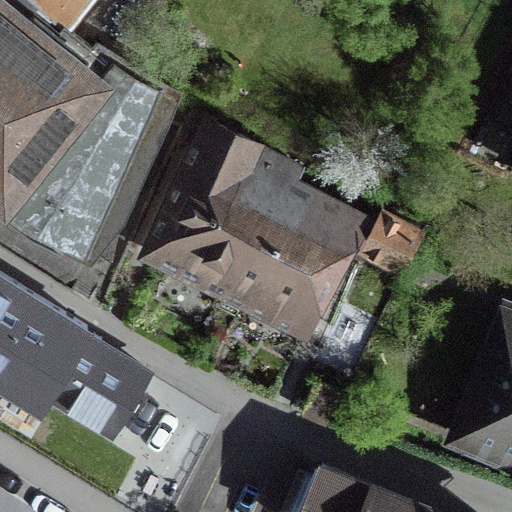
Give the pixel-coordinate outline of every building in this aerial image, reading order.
[(68,26),(34,0),(0,0),(0,197),(11,205),(93,252),(176,87),(68,26)] [(34,0),(68,26),(88,0),(34,0)] [(158,237),(226,274),(249,228),(220,213),(256,143),(191,104),(178,137),(198,144),(158,237)] [(220,213),(249,228),(321,264),(344,220),(274,185),(288,159),(256,143),(220,213)] [(419,227),(383,208),(362,247),(399,265),(419,227)] [(298,310),(321,264),(249,228),(226,274),(298,310)] [(93,306),(0,247),(0,368),(40,393),(117,438),(160,364),(83,319),(93,306)] [(511,303),(458,432),(511,454),(511,303)] [(221,409),(181,388),(168,414),(207,435),(221,409)] [(511,511),(511,510),(327,433),(294,511),(511,511)]
